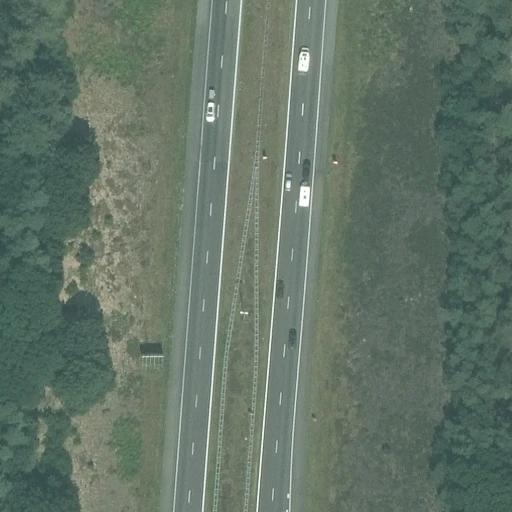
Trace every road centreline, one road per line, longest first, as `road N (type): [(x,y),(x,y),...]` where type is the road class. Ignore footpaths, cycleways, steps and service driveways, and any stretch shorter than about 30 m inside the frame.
road 1 (motorway): [(270,511),(305,0)]
road 2 (motorway): [(222,0),(188,511)]
